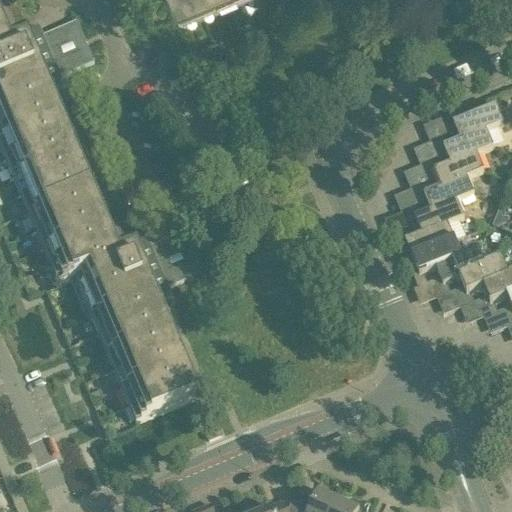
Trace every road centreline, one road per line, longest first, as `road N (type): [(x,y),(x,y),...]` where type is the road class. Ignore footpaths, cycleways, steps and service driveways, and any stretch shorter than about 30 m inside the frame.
road 1 (residential): [(124,66),(167,90),(213,141),(221,181),(212,198),(176,213),(153,202),(112,117),(114,78)]
road 2 (residential): [(389,304),(335,173),(336,149),(348,133),(511,65)]
road 3 (tertiary): [(129,511),(282,448)]
road 4 (residential): [(422,511),(282,448)]
road 5 (tertiary): [(282,448),(423,389)]
road 6 (residential): [(65,511),(14,385)]
road 7 (residential): [(511,357),(389,304)]
road 8 (tertiary): [(474,511),(423,389)]
